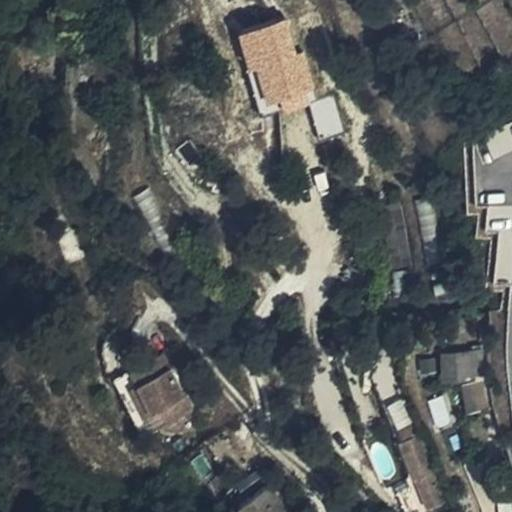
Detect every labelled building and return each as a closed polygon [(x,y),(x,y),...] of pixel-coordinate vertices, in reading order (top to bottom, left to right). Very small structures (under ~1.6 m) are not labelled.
[(296,12),(245,25),(266,110),(312,99),(321,136),(345,130),(336,93),(317,97),(296,12)] [(487,376),(486,352),(447,352),(447,377),(487,376)] [(159,365),(126,388),(153,427),(163,422),(171,433),(195,418),(159,365)] [(153,427),(126,388),(111,397),(147,450),(171,433),(163,422),(153,427)] [(407,396),(392,400),(399,425),(414,421),(407,396)] [(432,468),(421,434),(405,440),(417,473),(432,468)] [(254,511),(252,509),(271,494),(262,481),(232,502),(239,511),(254,511)] [(299,511),(282,487),(271,494),(252,509),(254,511),(299,511)] [(441,504),(435,487),(424,492),(430,508),(441,504)]
